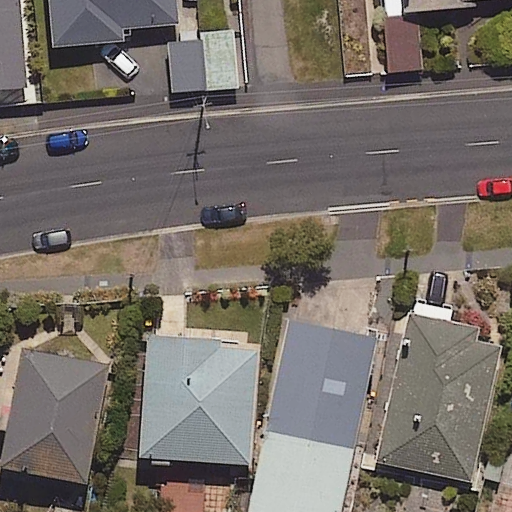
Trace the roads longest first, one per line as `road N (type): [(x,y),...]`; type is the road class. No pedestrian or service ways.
road 1 (tertiary): [(0,194),(277,161)]
road 2 (tertiary): [(277,161),(511,140)]
road 3 (residential): [(263,0),(277,161)]
